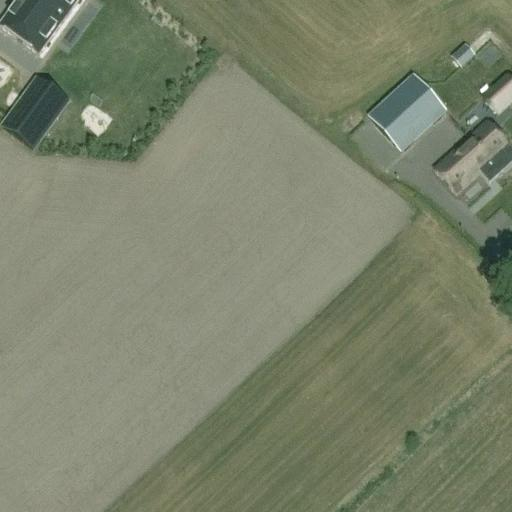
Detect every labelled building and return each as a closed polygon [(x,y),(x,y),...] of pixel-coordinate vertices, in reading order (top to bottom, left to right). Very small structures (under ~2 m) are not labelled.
[(20,0),(0,28),(0,29),(39,58),(81,0),(20,0)] [(466,50),(454,61),(462,70),(474,59),(466,50)] [(414,144),(433,128),(446,115),(413,80),(369,120),(401,156),(414,144)] [(511,85),(507,80),(484,102),(497,117),(511,103),(511,85)] [(58,121),(25,97),(1,130),(34,154),(58,121)] [(490,177),(511,157),(511,154),(485,125),(432,172),(457,200),(486,173),(490,177)]
